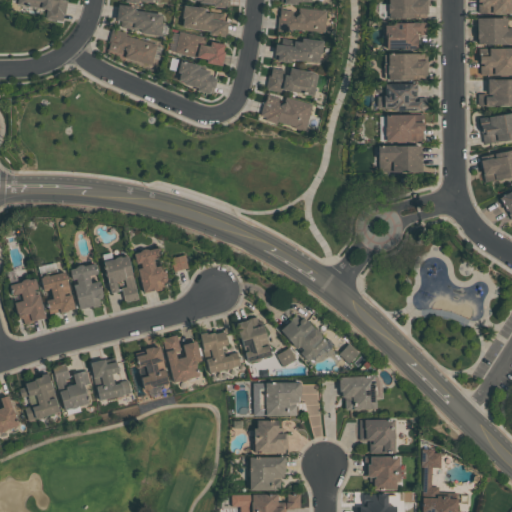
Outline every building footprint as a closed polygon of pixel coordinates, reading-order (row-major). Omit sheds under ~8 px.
[(64,0),(64,1),(65,1),(63,14),(62,15),(61,21),(44,19),(45,10),(15,4),(15,0),(64,0)] [(227,0),(227,2),(225,2),(225,9),(211,7),(211,4),(197,3),(197,1),(191,0),(227,0)] [(386,0),(425,0),(425,18),(415,18),(386,19),(386,0)] [(511,0),(511,13),(489,14),(489,10),(476,10),(475,0),(511,0)] [(116,4),(134,7),(133,11),(161,14),(160,23),(161,24),(159,36),(139,34),(139,30),(119,27),(120,21),(114,20),(116,4)] [(182,5),(203,9),(202,13),(210,14),(209,19),(227,22),(224,38),(207,35),(208,32),(180,28),(182,18),(180,18),(182,5)] [(278,10),(291,11),(291,16),(294,16),(294,17),(297,15),(297,9),(324,10),(323,32),(290,30),(290,32),(276,31),(276,18),(278,18),(278,10)] [(476,18),(505,18),(505,29),(510,29),(510,31),(511,30),(511,44),(476,45),(476,18)] [(412,22),(427,22),(427,34),(419,34),(418,31),(415,31),(415,34),(417,34),(417,49),(386,49),(386,37),(384,37),(385,32),(383,32),(383,26),(393,25),(393,23),(412,23),(412,22)] [(111,29),(124,33),(124,36),(156,44),(150,66),(123,58),(125,53),(124,50),(119,49),(118,53),(106,50),(108,43),(107,43),(111,29)] [(177,31),(205,38),(204,44),(206,47),(207,47),(208,42),(223,45),(221,52),(222,52),(219,66),(205,63),(206,60),(173,52),(177,31)] [(291,47),(292,42),(300,43),(300,39),(321,42),(320,55),(318,55),(317,63),(289,60),(289,63),(275,61),(275,60),(272,59),(274,45),(291,47)] [(477,48),(511,48),(511,75),(478,75),(478,64),(477,64),(477,48)] [(425,53),(425,79),(386,80),(386,54),(425,53)] [(179,59),(178,61),(198,65),(197,68),(208,71),(207,77),(208,77),(208,75),(212,76),(211,78),(215,79),(212,88),(209,87),(208,94),(195,91),(196,88),(182,85),(183,82),(176,81),(178,73),(176,72),(176,71),(174,71),(176,58),(179,59)] [(270,68),(282,70),(281,74),(283,74),(283,75),(287,76),(288,68),(312,72),(312,73),(316,75),(313,95),(280,90),(279,93),(263,89),(267,75),(269,75),(270,68)] [(511,80),(511,104),(511,107),(484,107),(484,106),(476,106),(476,94),(483,94),(483,97),(489,97),(489,95),(486,95),(486,80),(511,80)] [(415,84),(415,93),(414,93),(414,99),(412,99),(412,102),(419,102),(419,99),(416,99),(416,98),(424,98),(424,110),(419,110),(419,111),(391,111),(391,108),(375,108),(375,96),(383,96),(383,85),(415,84)] [(266,95),(278,99),(276,104),(280,104),(284,102),(285,98),(310,105),(303,131),(292,129),(293,127),(275,122),(275,124),(262,120),(263,117),(258,116),(262,102),(264,102),(266,95)] [(477,119),(511,113),(511,139),(481,145),(477,119)] [(383,116),(412,115),(412,123),(421,123),(421,142),(414,142),(414,143),(394,143),(394,142),(384,142),(383,116)] [(375,146),(418,146),(419,172),(389,173),(389,160),(375,160),(375,146)] [(478,161),(493,158),(492,154),(511,149),(511,176),(483,183),(478,161)] [(511,189),(511,220),(510,222),(497,198),(511,189)] [(131,253),(158,248),(165,280),(164,282),(163,283),(162,284),(163,289),(141,294),(131,253)] [(183,254),(187,268),(171,272),(168,258),(183,254)] [(101,263),(112,260),(113,258),(115,257),(118,257),(120,258),(126,256),(137,299),(123,302),(120,287),(124,286),(123,280),(114,282),(116,291),(108,293),(101,263)] [(82,267),(93,264),(96,274),(87,276),(89,284),(98,282),(101,296),(101,297),(101,298),(100,298),(99,299),(98,299),(98,300),(97,300),(98,305),(78,310),(71,286),(75,285),(74,280),(70,281),(68,271),(74,269),(75,268),(76,267),(77,267),(78,266),(79,266),(80,266),(81,267),(82,267)] [(42,291),(39,279),(63,273),(72,310),(66,311),(66,312),(58,315),(57,312),(47,314),(44,301),(51,300),(48,289),(42,291)] [(18,284),(19,283),(19,282),(20,282),(21,281),(22,281),(23,281),(24,281),(26,281),(33,280),(36,290),(32,291),(33,296),(37,295),(43,319),(22,324),(21,319),(21,320),(20,320),(19,320),(18,319),(17,319),(17,318),(16,317),(16,316),(16,315),(16,314),(15,315),(13,304),(21,302),(19,294),(11,296),(8,286),(18,284)] [(233,324),(259,316),(270,355),(244,363),(233,324)] [(277,330),(289,320),(294,327),(297,325),(297,322),(298,320),(300,319),(303,319),(324,344),(305,362),(277,330)] [(222,331),(226,345),(219,347),(222,358),(229,356),(228,353),(235,351),(238,364),(231,366),(231,368),(207,374),(203,360),(210,358),(208,349),(201,351),(198,336),(211,333),(212,334),(222,331)] [(180,346),(194,342),(198,359),(193,360),(193,361),(194,361),(194,362),(195,363),(195,364),(195,365),(196,365),(195,366),(195,367),(195,368),(197,377),(171,384),(160,339),(175,335),(178,349),(172,351),(174,360),(183,358),(180,346)] [(358,351),(348,343),(339,354),(349,362),(358,351)] [(158,347),(167,383),(142,390),(139,379),(146,377),(143,365),(137,367),(134,357),(143,354),(142,350),(150,348),(151,349),(158,347)] [(274,355),(287,347),(294,359),(281,367),(274,355)] [(113,359),(116,373),(110,375),(112,384),(125,381),(128,393),(121,394),(121,396),(98,402),(89,364),(102,360),(102,361),(113,359)] [(50,367),(64,363),(67,376),(84,371),(88,384),(82,386),(87,404),(62,411),(50,367)] [(32,380),(46,376),(50,391),(44,392),(46,401),(53,399),(57,413),(33,420),(33,418),(26,420),(22,408),(31,405),(31,408),(36,406),(33,395),(26,397),(26,395),(19,397),(17,389),(23,387),(23,385),(33,382),(32,380)] [(343,411),(343,398),(340,398),(340,392),(337,392),(336,378),(372,376),(374,409),(343,411)] [(263,383),(298,383),(298,397),(296,397),(296,404),(295,404),(295,416),(263,416),(263,383)] [(0,399),(6,397),(17,427),(0,432),(0,399)] [(357,420),(393,419),(393,454),(368,454),(368,442),(358,442),(357,420)] [(254,421),(276,420),(276,429),(280,429),(280,434),(285,434),(286,454),(252,454),(252,451),(250,452),(250,437),(252,437),(252,429),(254,429),(254,421)] [(418,511),(421,447),(440,448),(439,466),(432,466),(431,485),(438,485),(438,497),(457,497),(456,511),(418,511)] [(247,458),(283,457),(283,472),(282,472),(282,478),(278,478),(278,491),(247,492),(247,458)] [(371,491),(371,480),(367,480),(366,478),(364,478),(364,457),(397,457),(397,483),(394,483),(394,491),(371,491)] [(249,495),(275,494),(275,505),(274,505),(274,508),(284,508),(284,511),(249,511),(249,502),(250,502),(249,495)] [(364,494),(386,494),(386,499),(394,499),(394,511),(352,511),(352,507),(364,507),(364,494)]
